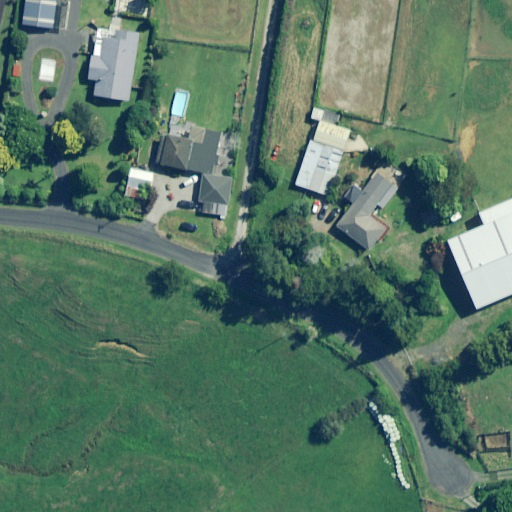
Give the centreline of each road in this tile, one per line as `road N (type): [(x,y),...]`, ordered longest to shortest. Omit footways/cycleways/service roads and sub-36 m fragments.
road 1 (residential): [(0,217),(87,227),(169,250),(341,332),(398,393),(446,474)]
road 2 (unknown): [(306,0),(264,292)]
